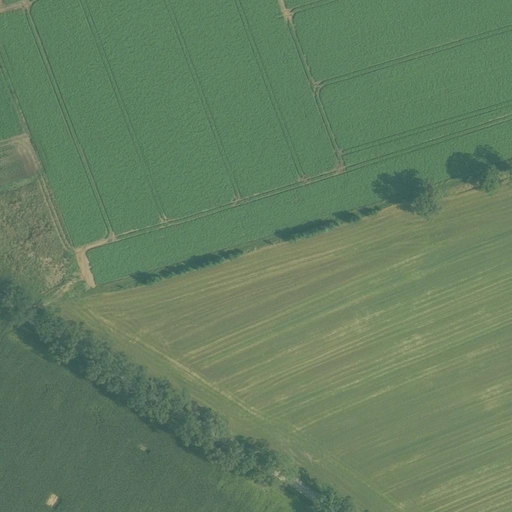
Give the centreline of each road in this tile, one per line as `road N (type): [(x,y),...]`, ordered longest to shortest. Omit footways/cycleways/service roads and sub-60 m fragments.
road 1 (track): [(25,311),(511,161)]
road 2 (unclassified): [(333,511),(0,295)]
